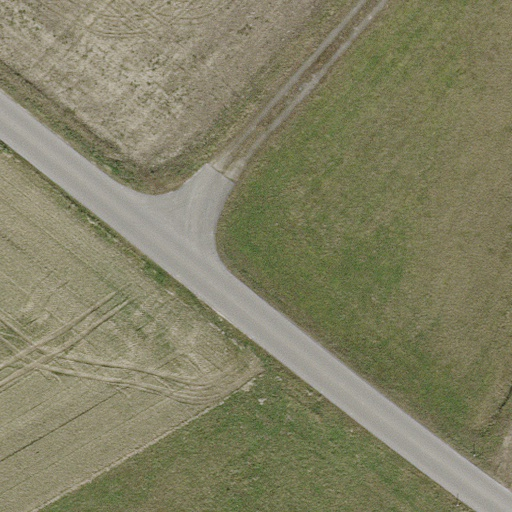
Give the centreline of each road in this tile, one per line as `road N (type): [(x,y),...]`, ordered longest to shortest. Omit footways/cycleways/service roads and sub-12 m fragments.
road 1 (unclassified): [(0,114),(509,511)]
road 2 (track): [(169,246),(375,0)]
